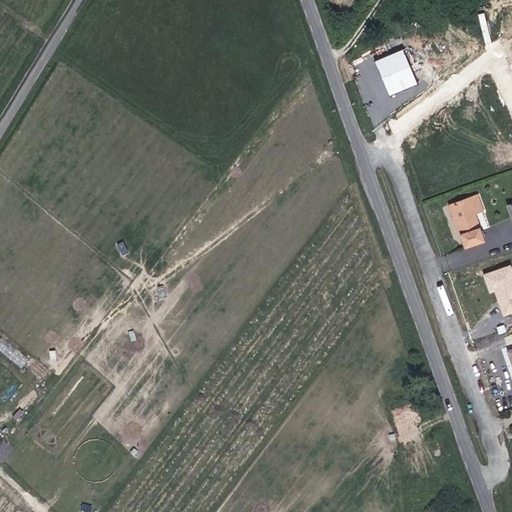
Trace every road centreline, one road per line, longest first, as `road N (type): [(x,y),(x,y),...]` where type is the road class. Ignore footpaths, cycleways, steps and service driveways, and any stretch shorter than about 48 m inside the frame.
road 1 (tertiary): [(489,511),(308,0)]
road 2 (tertiary): [(0,126),(78,0)]
